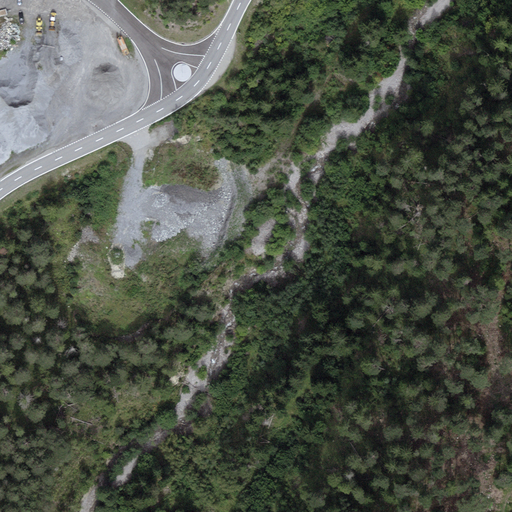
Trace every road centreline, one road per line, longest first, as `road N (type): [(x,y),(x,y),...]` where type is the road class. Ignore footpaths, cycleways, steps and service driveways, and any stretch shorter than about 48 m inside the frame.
road 1 (secondary): [(155,112),(0,195)]
road 2 (track): [(382,0),(349,34),(315,101)]
